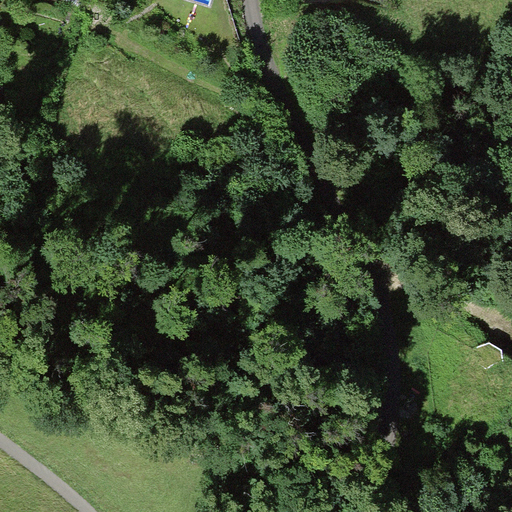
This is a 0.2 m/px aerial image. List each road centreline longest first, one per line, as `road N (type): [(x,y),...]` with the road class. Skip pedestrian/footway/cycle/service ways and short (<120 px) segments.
road 1 (track): [(376,511),(391,424),(384,331),(353,232),(282,119),(249,0)]
road 2 (track): [(511,341),(477,307),(367,269)]
